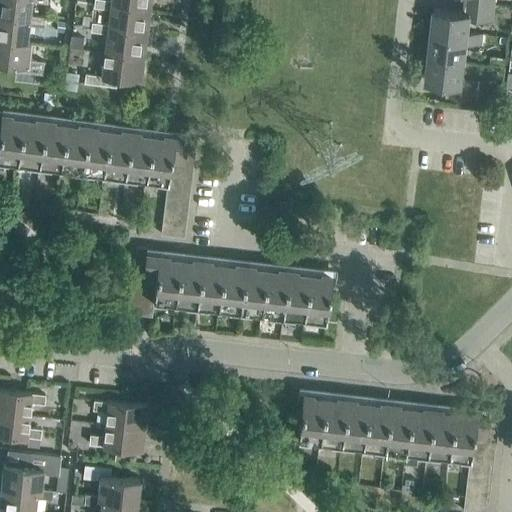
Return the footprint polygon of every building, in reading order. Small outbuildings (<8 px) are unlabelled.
[(46,0),(0,0),(0,13),(28,16),(28,14),(30,0),(46,2),(46,0)] [(146,33),(149,8),(109,3),(109,0),(93,0),(93,6),(109,8),(107,23),(106,28),(146,33)] [(149,8),(150,0),(109,0),(109,3),(149,8)] [(492,20),(494,3),(465,0),(464,0),(463,12),(434,8),(431,33),(467,37),(468,31),(469,18),(492,20)] [(44,16),(28,14),(28,16),(0,13),(0,37),(25,41),(25,40),(27,24),(43,26),(44,16)] [(143,57),(146,33),(106,28),(107,23),(91,21),(90,30),(106,32),(103,52),(143,57)] [(482,33),(468,31),(467,37),(431,33),(429,56),(464,61),(467,42),(481,43),(482,33)] [(79,48),(81,36),(72,35),(71,46),(79,48)] [(29,41),(25,40),(25,41),(0,37),(0,60),(16,62),(15,70),(42,73),(43,61),(27,59),(29,41)] [(140,81),(143,57),(103,52),(101,75),(85,73),(84,82),(115,86),(116,78),(140,81)] [(462,80),(464,61),(429,56),(426,81),(447,83),(446,95),(475,98),(477,81),(462,80)] [(77,74),(66,72),(64,88),(75,89),(77,74)] [(183,236),(196,133),(185,132),(184,138),(0,113),(0,160),(167,182),(160,233),(183,236)] [(325,320),(330,274),(146,253),(147,247),(136,246),(128,312),(151,315),(153,301),(325,320)] [(0,387),(0,410),(28,414),(29,401),(43,403),(45,394),(31,392),(31,391),(0,387)] [(481,511),(486,511),(498,410),(487,408),(486,415),(302,393),(297,439),(468,459),(462,510),(481,511)] [(144,427),(147,404),(107,400),(107,401),(93,399),(92,408),(106,410),(105,422),(144,427)] [(27,426),(28,414),(0,410),(0,433),(26,436),(28,436),(40,437),(41,428),(27,426)] [(142,450),(144,427),(105,422),(103,435),(89,434),(88,443),(102,444),(102,445),(142,450)] [(39,448),(40,437),(28,436),(27,446),(39,448)] [(33,458),(32,466),(2,463),(0,482),(0,485),(40,490),(40,488),(42,472),(58,474),(59,461),(33,458)] [(98,479),(97,494),(96,496),(136,501),(139,478),(109,475),(110,467),(84,464),(82,477),(98,479)] [(68,467),(59,466),(58,474),(57,474),(57,476),(67,477),(68,467)] [(404,484),(401,483),(401,489),(412,491),(413,479),(404,478),(404,484)] [(52,489),(40,488),(40,490),(0,485),(0,509),(21,511),(33,511),(35,497),(51,499),(52,489)] [(135,511),(136,501),(96,496),(97,494),(85,493),(84,495),(83,503),(99,504),(98,511),(135,511)] [(83,503),(84,495),(71,494),(70,505),(83,506),(83,503)]
